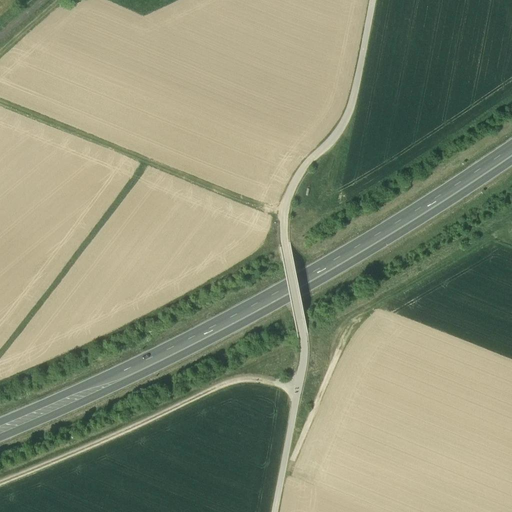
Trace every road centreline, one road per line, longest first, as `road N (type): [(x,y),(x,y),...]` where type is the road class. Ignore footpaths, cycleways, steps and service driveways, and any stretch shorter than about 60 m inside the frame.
road 1 (trunk): [(0,430),(300,284),(511,152)]
road 2 (track): [(273,511),(304,350),(285,212),(291,187),(352,104),(372,0)]
road 3 (track): [(0,481),(243,379),(297,388)]
road 4 (track): [(0,103),(285,212)]
road 5 (track): [(151,165),(21,338)]
